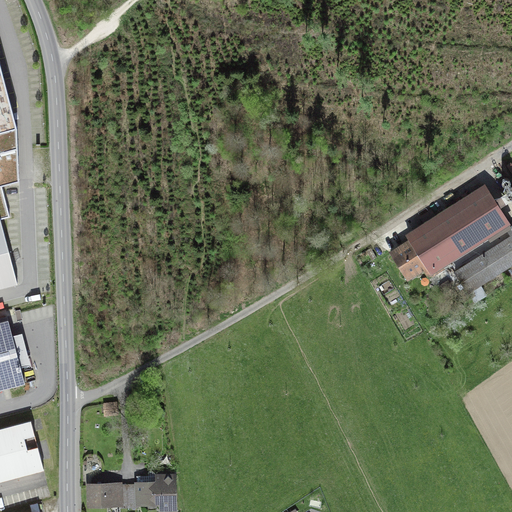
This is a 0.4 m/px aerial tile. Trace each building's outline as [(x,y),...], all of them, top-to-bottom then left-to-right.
[(0,185),(19,180),(16,122),(0,55),(0,218),(9,216),(0,185)] [(422,269),(428,278),(509,226),(483,186),(480,188),(476,183),(470,187),(474,192),(471,194),(472,196),(406,238),(409,242),(390,254),(406,279),(422,269)] [(0,223),(0,285),(16,282),(0,223)] [(511,263),(511,238),(511,237),(454,273),(466,292),(511,263)] [(450,285),(446,279),(437,284),(441,291),(450,285)] [(458,301),(452,305),(455,311),(462,306),(458,301)] [(0,386),(21,381),(6,323),(0,324),(0,386)] [(116,414),(115,404),(103,405),(104,415),(116,414)] [(27,424),(0,431),(0,481),(40,472),(27,424)] [(127,485),(127,508),(137,507),(137,503),(159,503),(160,509),(174,509),(174,500),(175,500),(174,475),(156,476),(157,483),(136,484),(136,485),(127,485)] [(127,508),(127,485),(127,484),(88,485),(88,505),(119,504),(120,508),(127,508)]
